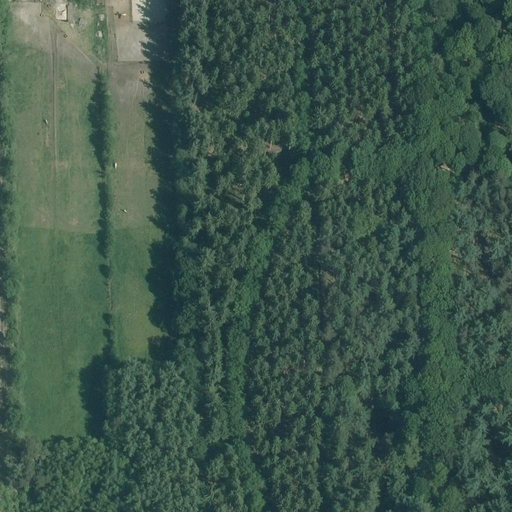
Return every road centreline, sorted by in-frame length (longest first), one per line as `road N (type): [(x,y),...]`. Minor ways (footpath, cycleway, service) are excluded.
road 1 (track): [(300,0),(308,175),(272,232),(232,338),(236,428),(261,511)]
road 2 (track): [(445,511),(419,0)]
